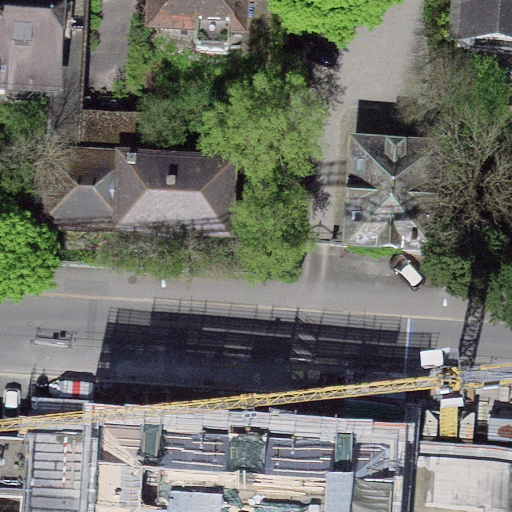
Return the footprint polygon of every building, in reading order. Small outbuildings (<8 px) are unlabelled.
[(0,0),(0,92),(6,93),(6,96),(11,104),(26,105),(31,98),(31,95),(49,96),(81,98),(84,50),(56,49),(58,0),(0,0)] [(158,0),(157,27),(197,29),(196,51),(198,53),(227,54),(229,53),(230,31),(237,32),(239,0),(158,0)] [(511,0),(460,0),(458,51),(511,53),(511,0)] [(43,195),(41,228),(126,234),(126,231),(225,237),(228,173),(152,168),(153,148),(147,148),(146,121),(80,118),(81,98),(49,96),(43,195)] [(438,152),(354,148),(351,198),(348,248),(432,253),(438,152)] [(511,511),(511,470),(393,464),(393,462),(298,457),(299,443),(246,440),(194,436),(193,450),(103,445),(103,446),(26,441),(26,442),(21,503),(21,511),(511,511)] [(0,511),(21,511),(21,503),(26,442),(0,440),(0,511)]
